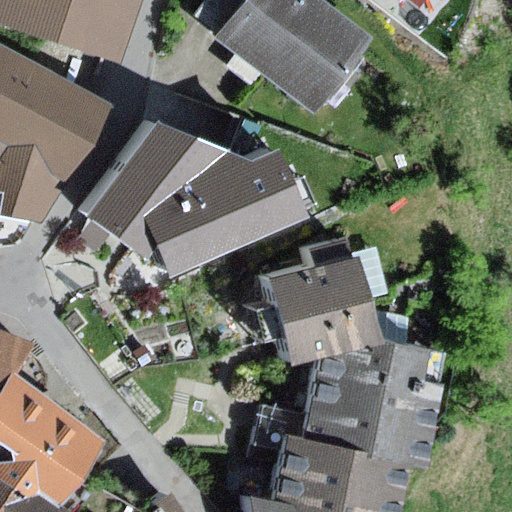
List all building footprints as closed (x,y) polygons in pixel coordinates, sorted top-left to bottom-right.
[(0,0),(0,24),(100,59),(120,0),(0,0)] [(221,40),(251,0),(211,0),(195,21),(221,40)] [(376,42),(321,0),(251,0),(221,40),(320,116),(376,42)] [(408,0),(422,10),(432,0),(408,0)] [(112,105),(0,47),(0,137),(11,144),(5,219),(42,225),(112,105)] [(245,161),(148,121),(78,216),(136,258),(147,242),(158,277),(297,218),(271,150),(245,161)] [(306,266),(262,277),(284,363),(311,356),(374,341),(353,258),(343,261),(338,241),(302,250),(306,266)] [(0,406),(26,379),(47,353),(0,332),(0,406)] [(252,402),(240,441),(277,449),(266,502),(241,496),(244,511),(396,511),(403,467),(424,470),(441,384),(433,382),(438,352),(374,341),(311,356),(299,412),(252,402)] [(26,379),(0,406),(0,480),(55,511),(67,511),(115,446),(26,379)] [(0,511),(55,511),(0,480),(0,511)]
